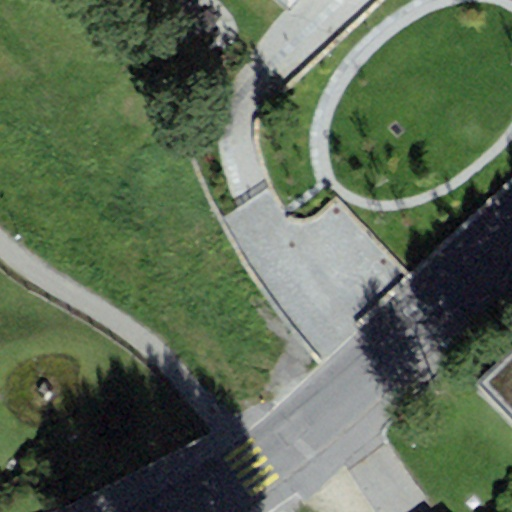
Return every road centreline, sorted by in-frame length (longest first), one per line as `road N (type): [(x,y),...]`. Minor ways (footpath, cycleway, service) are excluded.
road 1 (unknown): [(371,370),(335,336),(257,217),(244,137),(265,77),(354,0)]
road 2 (unclassified): [(194,511),(257,471),(344,396),(511,232)]
